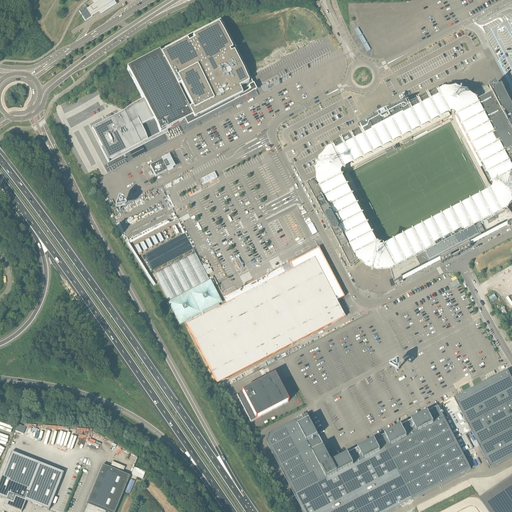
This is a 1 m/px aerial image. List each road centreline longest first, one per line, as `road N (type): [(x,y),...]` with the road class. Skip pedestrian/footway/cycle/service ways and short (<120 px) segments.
road 1 (trunk): [(240,498),(0,159)]
road 2 (unclassified): [(457,261),(379,302),(354,294),(271,132),(274,122),(350,81)]
road 3 (trunk): [(240,498),(53,153)]
road 4 (trunk): [(25,212),(213,484)]
road 5 (trunk): [(0,377),(120,408),(213,484)]
road 6 (primary): [(40,95),(169,0)]
road 7 (trunk): [(25,212),(45,284),(30,320),(0,344)]
road 8 (residential): [(509,0),(375,69)]
road 9 (primary): [(41,107),(47,91),(132,29)]
